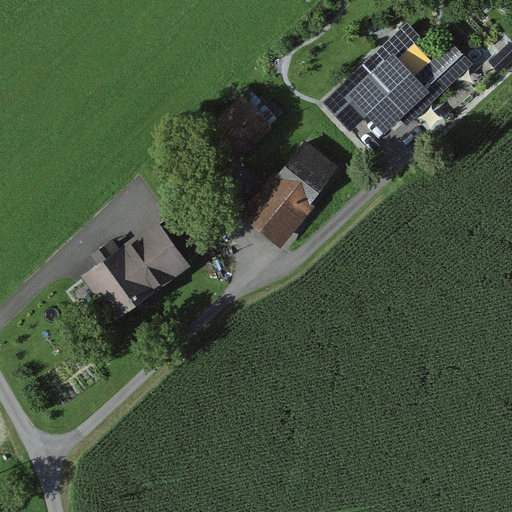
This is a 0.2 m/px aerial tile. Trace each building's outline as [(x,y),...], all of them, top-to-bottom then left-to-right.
[(419,37),(404,21),(318,102),(346,131),(361,117),(379,135),(396,119),(404,128),(469,66),(449,44),(425,67),(407,48),(419,37)] [(220,112),(249,146),(287,114),(258,80),(220,112)] [(253,206),(294,235),(353,153),(313,124),(253,206)] [(135,299),(184,261),(156,225),(107,264),(135,299)] [(101,255),(78,273),(112,317),(135,299),(107,264),(101,255)]
